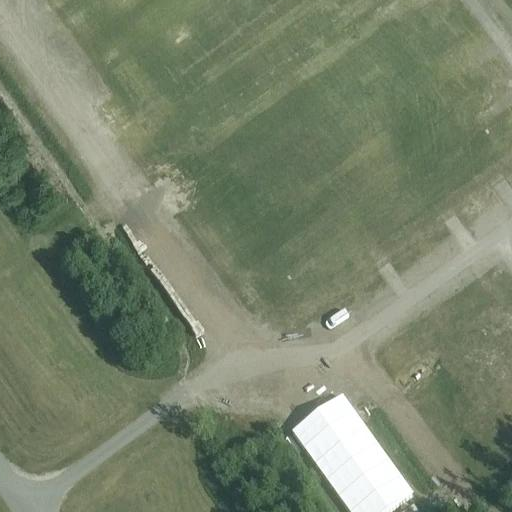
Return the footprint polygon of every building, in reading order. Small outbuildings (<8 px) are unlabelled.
[(168,46),(139,0),(74,0),(108,53),(97,60),(110,82),(168,46)] [(508,114),(439,0),(329,0),(219,66),(201,77),(196,85),(170,100),(171,100),(154,122),(159,130),(150,142),(169,155),(180,174),(180,181),(190,188),(190,189),(228,251),(228,244),(239,253),(239,261),(276,288),(279,288),(486,163),(509,132),(508,114)] [(157,196),(167,190),(138,149),(129,156),(157,196)] [(386,323),(372,330),(384,353),(398,346),(386,323)] [(417,350),(439,337),(433,327),(411,340),(417,350)] [(485,473),(477,480),(493,497),(501,489),(485,473)]
